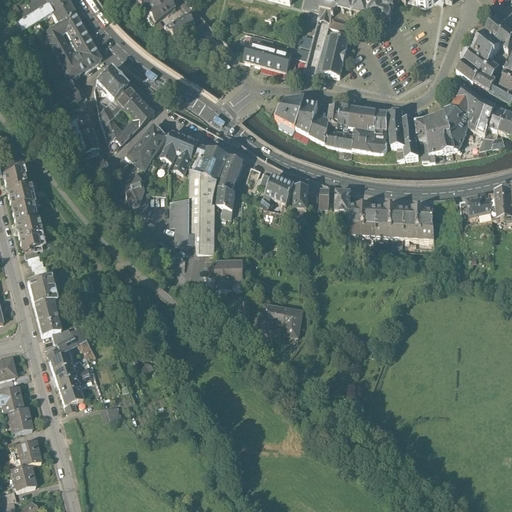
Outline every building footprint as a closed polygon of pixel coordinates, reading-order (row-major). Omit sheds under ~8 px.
[(22,25),(54,7),(50,0),(47,0),(34,7),(17,17),(22,25)] [(73,0),(50,0),(54,7),(60,18),(78,7),(73,0)] [(175,6),(170,0),(142,0),(155,19),(175,6)] [(264,0),(290,7),(291,0),(306,0),(303,12),(310,14),(319,17),(318,23),(323,25),(330,27),(332,21),(332,20),(334,20),(335,17),(333,16),(335,15),(336,15),(337,13),(343,14),(343,16),(344,17),(344,15),(350,16),(350,18),(351,19),(352,17),(355,18),(358,19),(357,20),(359,21),(359,19),(366,21),(365,22),(367,23),(367,21),(373,22),(373,24),(374,25),(375,23),(378,24),(377,25),(379,26),(379,24),(383,25),(383,27),(385,27),(385,25),(388,23),(390,24),(391,23),(389,21),(390,17),(392,17),(392,16),(390,16),(388,12),(391,11),(393,12),(394,10),(392,9),(395,2),(397,3),(397,5),(398,5),(399,3),(404,4),(404,7),(406,6),(405,4),(417,8),(418,10),(427,12),(434,7),(436,0),(264,0)] [(436,0),(434,7),(443,10),(444,7),(443,6),(443,0),(436,0)] [(88,60),(103,51),(78,7),(60,18),(65,25),(67,24),(78,44),(88,60)] [(167,26),(175,38),(194,24),(186,13),(167,26)] [(332,20),(332,21),(353,27),(355,18),(352,17),(351,19),(350,18),(350,16),(344,15),(344,17),(343,16),(343,14),(337,13),(336,15),(335,15),(333,16),(335,17),(334,20),(332,20)] [(71,70),(88,60),(78,44),(73,46),(62,27),(65,25),(60,18),(46,26),(71,70)] [(353,27),(332,21),(330,27),(329,31),(350,37),(353,27)] [(14,29),(10,22),(0,28),(4,35),(14,29)] [(507,37),(496,28),(485,41),(497,50),(507,37)] [(511,53),(511,40),(507,37),(497,50),(500,53),(501,52),(508,58),(511,53)] [(322,78),(339,80),(343,67),(345,57),(349,44),(327,38),(315,76),(322,77),(322,78)] [(260,49),(262,41),(252,39),(249,48),(258,51),(260,49)] [(304,48),(311,49),(313,40),(306,39),(304,48)] [(249,48),(248,48),(243,64),(261,69),(265,53),(268,43),(262,41),(260,49),(258,51),(249,48)] [(485,41),(472,57),(488,69),(498,55),(500,53),(497,50),(485,41)] [(265,53),(261,69),(287,76),(291,61),(293,61),(295,55),(286,53),(284,58),(277,56),(278,53),(271,51),(270,54),(265,53)] [(299,51),(298,51),(295,62),(306,65),(309,54),(299,51)] [(509,58),(508,58),(501,52),(500,53),(498,55),(507,62),(509,58)] [(472,57),(465,66),(480,77),(491,84),(496,78),(501,81),(503,78),(499,74),(497,73),(488,69),(472,57)] [(128,81),(112,62),(98,73),(115,93),(128,81)] [(465,66),(456,75),(473,88),(480,77),(465,66)] [(499,74),(503,78),(505,74),(507,70),(503,68),(501,66),(497,73),(499,74)] [(54,82),(60,92),(77,81),(71,72),(54,82)] [(511,78),(505,74),(503,78),(505,79),(500,87),(499,89),(511,96),(511,78)] [(480,77),(473,88),(489,97),(495,87),(496,86),(491,84),(480,77)] [(83,91),(77,81),(60,92),(66,101),(83,91)] [(120,98),(125,104),(138,92),(128,81),(115,93),(120,98)] [(495,87),(489,97),(510,108),(511,104),(511,96),(499,89),(495,87)] [(99,94),(100,107),(108,100),(101,92),(99,94)] [(154,110),(138,92),(125,104),(135,115),(123,125),(117,131),(122,137),(154,110)] [(482,121),(488,109),(480,105),(464,94),(457,104),(482,121)] [(85,97),(74,103),(76,109),(88,106),(85,97)] [(100,107),(105,120),(114,113),(125,104),(120,98),(112,105),(108,100),(100,107)] [(303,106),(304,106),(304,102),(284,105),(275,120),(294,130),(297,124),(298,124),(300,119),(303,106)] [(462,120),(455,132),(465,137),(468,131),(476,135),(482,121),(457,104),(451,113),(462,120)] [(66,115),(71,130),(93,123),(88,106),(76,109),(76,112),(66,115)] [(294,130),(309,138),(315,119),(314,118),(317,108),(304,106),(303,106),(300,119),(298,124),(297,124),(294,130)] [(329,122),(328,125),(338,127),(340,111),(330,109),(328,122),(329,122)] [(487,132),(496,113),(488,109),(482,121),(476,135),(481,137),(484,139),(487,132)] [(351,112),(340,111),(338,127),(338,129),(345,130),(344,136),(336,135),(334,148),(351,151),(354,138),(348,137),(349,131),(351,112)] [(349,131),(355,132),(375,135),(376,116),(351,112),(349,131)] [(123,125),(114,113),(105,120),(110,137),(117,131),(123,125)] [(465,137),(455,132),(462,120),(451,113),(445,116),(453,153),(458,153),(465,137)] [(498,135),(505,117),(496,113),(487,132),(498,136),(498,135)] [(387,116),(376,116),(375,135),(375,138),(387,139),(386,134),(387,116)] [(402,117),(389,116),(389,129),(389,133),(391,149),(404,149),(403,138),(403,131),(402,129),(402,123),(402,121),(402,117)] [(445,116),(434,120),(443,155),(453,153),(445,116)] [(511,119),(505,117),(498,135),(511,140),(511,119)] [(329,122),(328,122),(315,119),(309,138),(321,144),(325,145),(327,133),(328,125),(329,122)] [(434,120),(424,123),(427,143),(428,157),(434,156),(443,155),(434,120)] [(166,134),(153,121),(126,149),(133,156),(143,165),(166,134)] [(99,141),(93,123),(71,130),(73,137),(82,134),(86,146),(99,141)] [(416,137),(414,125),(414,123),(402,123),(402,129),(403,131),(403,138),(404,149),(404,153),(404,161),(418,159),(418,155),(416,137)] [(424,123),(414,125),(416,137),(418,137),(419,144),(427,143),(424,123)] [(2,128),(0,128),(0,154),(11,150),(2,128)] [(170,161),(176,150),(183,137),(172,131),(160,156),(170,161)] [(375,138),(375,135),(355,132),(354,138),(351,151),(378,155),(382,155),(384,155),(385,154),(386,152),(387,151),(387,149),(386,147),(387,147),(387,139),(375,138)] [(334,148),(336,135),(327,133),(325,145),(329,147),(334,148)] [(198,144),(183,137),(176,150),(181,153),(173,169),(182,174),(198,144)] [(475,151),(479,152),(484,140),(484,139),(481,137),(475,151)] [(504,148),(502,141),(495,142),(484,140),(479,152),(479,153),(486,152),(504,148)] [(421,163),(429,163),(428,157),(427,143),(419,144),(421,156),(421,163)] [(205,158),(209,149),(201,145),(197,154),(205,158)] [(206,160),(199,176),(218,184),(229,159),(209,149),(205,158),(204,159),(206,160)] [(110,164),(106,153),(89,159),(94,171),(110,164)] [(138,173),(143,165),(133,156),(126,163),(136,173),(138,173)] [(231,195),(244,165),(231,159),(218,189),(219,190),(231,195)] [(212,207),(218,184),(199,176),(191,172),(189,207),(189,234),(195,234),(195,245),(195,253),(214,254),(215,208),(212,207)] [(132,204),(139,202),(141,198),(143,190),(144,188),(141,178),(138,173),(136,173),(125,180),(132,204)] [(259,187),(268,191),(273,178),(264,174),(259,187)] [(295,188),(273,178),(268,191),(265,197),(271,200),(287,207),(295,188)] [(4,184),(8,200),(13,218),(33,213),(28,195),(24,179),(4,184)] [(308,209),(309,190),(296,189),(295,208),(308,209)] [(165,194),(143,190),(141,198),(163,203),(165,194)] [(235,197),(231,195),(219,190),(216,207),(223,210),(233,214),(235,197)] [(330,191),(321,190),(319,210),(328,210),(330,191)] [(350,193),(335,192),(334,210),(348,211),(349,206),(350,193)] [(511,193),(494,195),(494,198),(488,198),(489,203),(491,214),(491,220),(511,218),(511,204),(511,193)] [(268,212),(271,200),(265,197),(260,209),(268,212)] [(485,199),(459,203),(460,214),(468,213),(469,218),(491,214),(489,203),(485,204),(485,199)] [(195,245),(195,234),(189,234),(189,207),(175,207),(176,202),(171,202),(170,232),(174,232),(174,244),(195,245)] [(346,232),(375,234),(377,208),(370,208),(370,206),(356,205),(356,207),(349,206),(348,211),(346,232)] [(375,234),(404,234),(404,210),(397,209),(397,207),(383,207),(383,208),(377,208),(375,234)] [(411,210),(404,210),(404,234),(432,235),(433,211),(425,211),(425,208),(411,208),(411,210)] [(231,222),(233,214),(223,210),(220,218),(231,222)] [(13,218),(16,233),(23,261),(43,256),(36,228),(33,213),(13,218)] [(34,259),(35,275),(46,275),(45,259),(34,259)] [(242,263),(215,262),(214,289),(231,289),(231,281),(242,281),(242,263)] [(50,281),(27,286),(34,309),(52,305),(56,304),(55,301),(57,301),(58,299),(57,295),(55,294),(54,294),(50,281)] [(34,309),(38,328),(56,323),(52,305),(34,309)] [(276,322),(282,324),(285,308),(263,305),(260,330),(275,332),(276,322)] [(301,311),(285,308),(282,324),(284,324),(282,333),(297,336),(301,311)] [(60,335),(56,323),(38,328),(42,340),(60,335)] [(11,358),(0,361),(0,382),(16,379),(11,358)] [(50,368),(54,380),(73,373),(69,361),(50,368)] [(54,380),(59,392),(77,385),(73,373),(54,380)] [(59,392),(63,404),(81,397),(77,385),(59,392)] [(0,410),(1,416),(6,414),(22,410),(17,387),(0,391),(0,410)] [(86,409),(81,397),(63,404),(67,416),(86,409)] [(27,409),(22,410),(6,414),(11,434),(32,429),(27,409)] [(116,409),(100,413),(103,426),(122,421),(121,415),(118,416),(116,409)] [(14,446),(19,468),(29,465),(40,462),(35,441),(14,446)] [(35,487),(29,465),(19,468),(9,470),(14,492),(35,487)] [(0,498),(0,502),(2,507),(18,502),(15,494),(0,498)] [(37,511),(31,502),(18,511),(37,511)]
